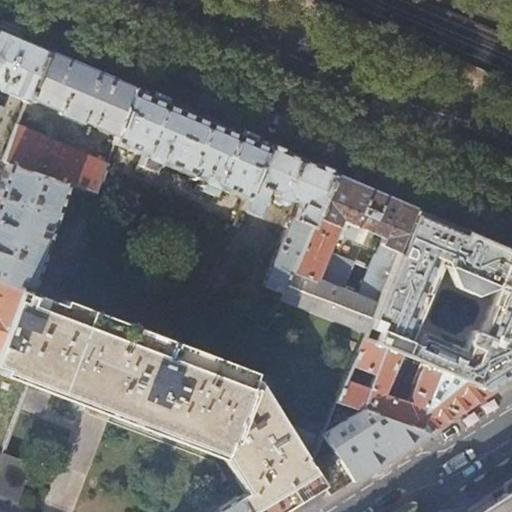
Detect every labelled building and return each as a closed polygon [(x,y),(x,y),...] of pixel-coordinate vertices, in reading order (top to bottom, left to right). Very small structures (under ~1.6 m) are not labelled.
[(0,18),(0,30),(25,41),(30,31),(0,18)] [(0,90),(25,102),(27,98),(45,50),(25,41),(0,30),(0,90)] [(133,87),(45,50),(27,98),(59,111),(58,114),(81,123),(86,111),(87,114),(90,116),(93,117),(95,117),(92,126),(117,135),(133,87)] [(200,116),(133,87),(117,135),(114,144),(141,156),(135,171),(145,175),(147,170),(151,172),(155,162),(198,181),(197,184),(203,186),(198,199),(206,202),(213,187),(243,200),(266,145),(246,136),(200,116)] [(6,162),(67,185),(82,190),(96,195),(107,163),(17,123),(2,161),(6,162)] [(282,152),(266,145),(243,200),(239,210),(257,217),(268,191),(275,194),(274,196),(276,197),(276,199),(284,202),(284,200),(287,201),(288,199),(298,204),(292,219),(290,218),(261,289),(279,297),(332,173),(282,152)] [(30,292),(67,185),(6,162),(0,179),(0,281),(17,288),(30,292)] [(338,164),(333,174),(360,185),(365,175),(338,164)] [(413,208),(360,185),(333,174),(332,173),(279,297),(362,333),(365,324),(413,208)] [(88,217),(96,195),(82,190),(74,212),(88,217)] [(365,324),(376,328),(371,341),(399,352),(422,362),(487,388),(511,371),(511,250),(508,249),(481,237),(413,208),(365,324)] [(0,281),(0,331),(17,288),(0,281)] [(58,302),(30,292),(17,288),(0,331),(0,498),(16,504),(31,463),(3,452),(32,379),(221,450),(245,492),(236,497),(244,511),(272,511),(320,482),(321,482),(308,463),(257,378),(58,304),(58,302)] [(399,352),(371,341),(360,337),(334,401),(426,433),(494,390),(487,388),(422,362),(415,376),(409,374),(406,381),(412,383),(404,403),(381,395),(399,352)] [(426,433),(334,401),(308,463),(321,482),(331,494),(426,433)] [(511,511),(511,481),(460,511),(417,511),(411,501),(410,511),(511,511)] [(244,511),(236,497),(211,511),(244,511)] [(410,511),(411,501),(394,511),(410,511)]
